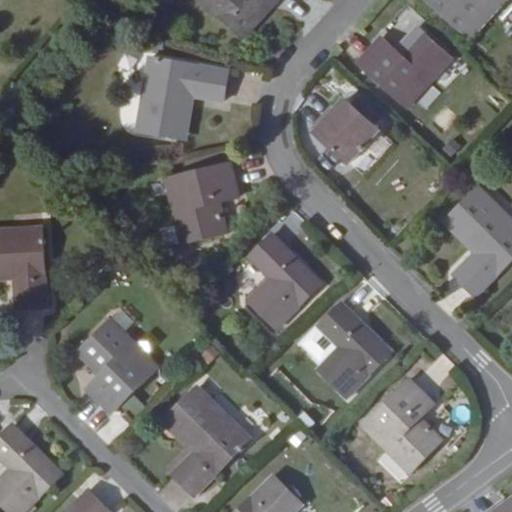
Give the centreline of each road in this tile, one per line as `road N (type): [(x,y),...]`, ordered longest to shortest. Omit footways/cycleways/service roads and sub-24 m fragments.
road 1 (residential): [(357,0),(288,74),(273,136),(306,199),(511,404)]
road 2 (residential): [(22,372),(162,511)]
